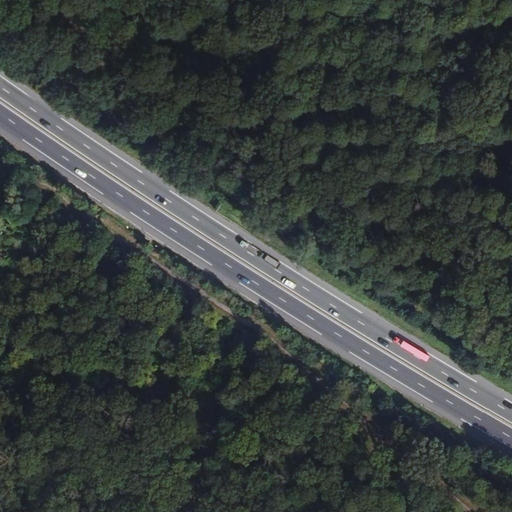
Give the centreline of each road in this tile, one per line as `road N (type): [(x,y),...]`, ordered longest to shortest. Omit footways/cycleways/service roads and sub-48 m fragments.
road 1 (motorway): [(511,412),(329,303),(0,84)]
road 2 (motorway): [(0,113),(511,437)]
road 3 (track): [(450,511),(240,313),(0,156)]
road 4 (unknown): [(0,339),(207,379)]
road 5 (unknown): [(190,511),(202,467),(207,379),(240,313)]
